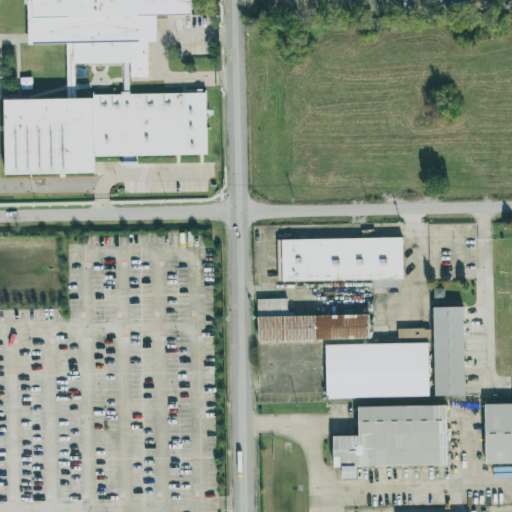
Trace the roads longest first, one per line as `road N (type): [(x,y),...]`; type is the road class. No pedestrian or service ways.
road 1 (residential): [(0,216),(511,206)]
road 2 (residential): [(241,511),(233,0)]
